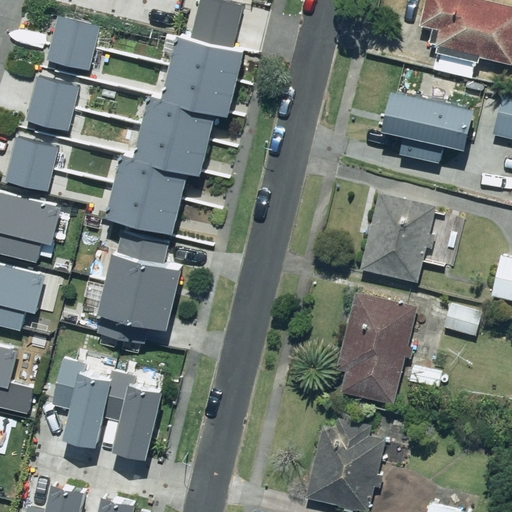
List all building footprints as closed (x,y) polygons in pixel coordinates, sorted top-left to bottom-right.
[(254,13),(202,0),(195,0),(186,36),(174,33),(157,98),(147,96),(132,153),(114,148),(104,187),(112,189),(105,218),(177,237),(193,177),(205,180),(221,119),(231,122),(247,57),(243,56),(254,13)] [(511,4),(492,0),(423,0),(417,24),(431,28),(428,41),(437,43),(435,51),(477,62),(479,55),(511,63),(511,4)] [(57,10),(43,65),(93,77),(106,23),(57,10)] [(86,83),(33,67),(18,121),(71,136),(86,83)] [(473,109),(388,88),(377,130),(404,137),(400,152),(438,162),(442,145),(462,150),(473,109)] [(511,90),(504,89),(493,133),(511,138),(511,90)] [(69,141),(16,126),(0,184),(0,185),(53,200),(69,141)] [(71,211),(0,191),(0,253),(49,267),(54,247),(61,249),(71,211)] [(436,204),(376,191),(359,268),(417,282),(425,247),(431,248),(434,233),(429,232),(436,204)] [(117,253),(109,251),(94,311),(100,313),(96,331),(144,343),(148,325),(165,329),(180,268),(159,263),(162,248),(121,237),(117,253)] [(511,257),(500,255),(490,295),(511,300),(511,257)] [(56,279),(0,264),(0,327),(29,335),(35,313),(46,316),(56,279)] [(418,305),(355,289),(334,369),(345,371),(340,391),(393,404),(418,305)] [(483,310),(450,302),(444,327),(477,335),(483,310)] [(24,354),(0,347),(0,409),(1,410),(6,390),(14,392),(24,354)] [(50,404),(67,408),(61,435),(92,442),(107,378),(84,372),(86,363),(60,357),(50,404)] [(442,367),(411,363),(409,381),(440,385),(442,367)] [(102,417),(117,421),(109,452),(140,460),(159,389),(135,383),(137,376),(115,370),(102,417)] [(371,423),(337,416),(335,427),(321,425),(305,497),(369,511),(376,485),(380,486),(382,474),(378,472),(386,437),(369,433),(371,423)] [(36,511),(21,509),(20,511),(74,511),(78,490),(47,485),(42,511),(36,511)] [(131,511),(133,503),(97,497),(94,511),(131,511)] [(466,511),(429,502),(426,511),(466,511)]
